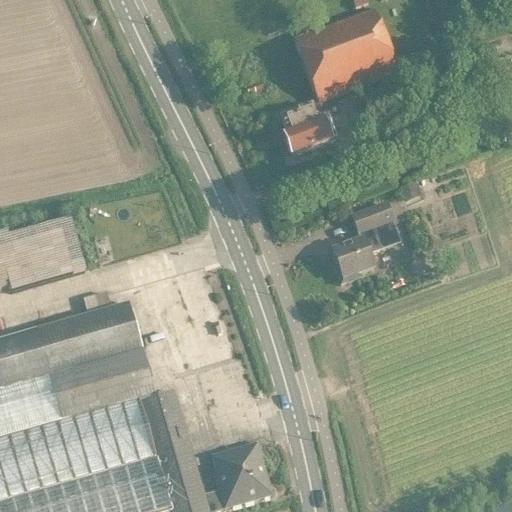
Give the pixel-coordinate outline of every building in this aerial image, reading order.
[(360,0),(358,0),(349,3),(351,9),(363,5),(360,0)] [(393,75),(370,11),(290,40),(315,105),(393,75)] [(463,74),(478,69),(472,52),(457,57),(463,74)] [(331,140),(324,117),(315,120),(308,104),(273,118),(279,136),(287,156),(328,141),(331,140)] [(411,183),(395,189),(400,203),(416,197),(411,183)] [(329,251),(334,266),(331,267),(337,285),(358,277),(357,273),(371,268),(365,255),(396,243),(381,202),(346,214),(350,224),(357,241),(329,251)] [(0,511),(161,511),(163,511),(133,403),(151,396),(125,309),(0,341),(0,511)] [(163,511),(161,511),(201,511),(197,497),(185,453),(170,392),(151,396),(133,403),(163,511)] [(212,493),(197,497),(201,511),(204,511),(264,495),(250,446),(207,458),(217,491),(212,493)] [(511,511),(511,494),(466,511),(511,511)]
